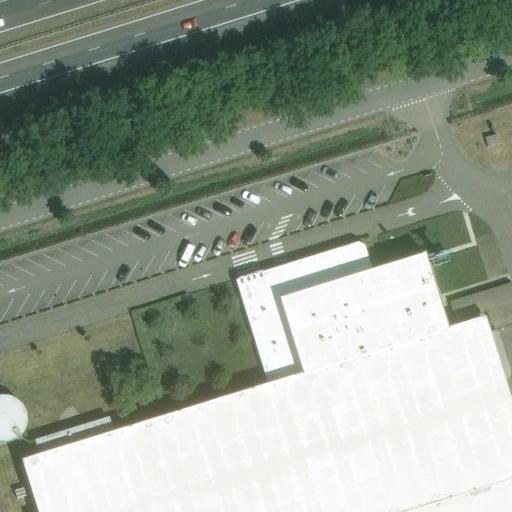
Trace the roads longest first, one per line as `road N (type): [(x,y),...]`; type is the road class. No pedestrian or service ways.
road 1 (unclassified): [(0,354),(439,210),(453,183),(419,86)]
road 2 (unclassified): [(0,218),(419,86)]
road 3 (motorway): [(0,77),(251,0)]
